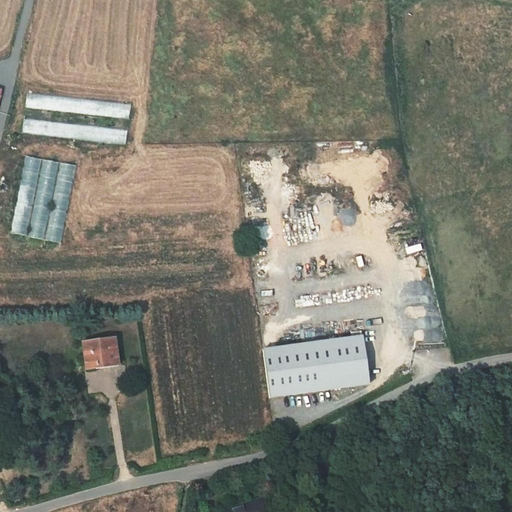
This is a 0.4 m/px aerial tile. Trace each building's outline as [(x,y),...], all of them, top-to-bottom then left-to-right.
[(24,157),(11,235),(62,243),(75,165),(24,157)] [(367,385),(361,334),(260,346),(266,397),(367,385)] [(98,365),(117,362),(113,339),(88,343),(85,363),(86,366),(98,365)] [(335,483),(322,482),(322,489),(334,490),(335,483)] [(266,511),(264,502),(252,506),(251,502),(224,511),(266,511)]
